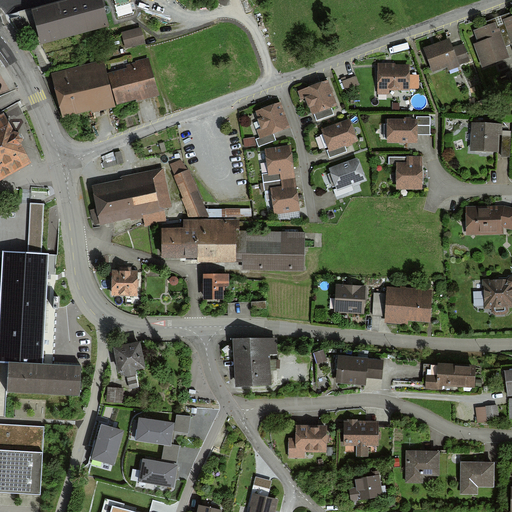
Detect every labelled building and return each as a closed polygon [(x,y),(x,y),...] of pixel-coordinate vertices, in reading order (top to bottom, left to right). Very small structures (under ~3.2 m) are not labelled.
[(78,0),(55,6),(33,12),(41,42),(104,25),(97,0),(78,0)] [(511,45),(511,17),(511,18),(510,13),(489,21),(491,26),(475,32),(480,44),(474,46),(483,68),(509,58),(505,47),(511,44),(511,45)] [(122,35),(125,47),(141,43),(138,31),(122,35)] [(450,41),(424,50),(433,75),(448,69),(449,72),(461,68),(460,66),(470,62),(464,44),(452,48),(450,41)] [(109,104),(103,77),(100,63),(52,75),(62,116),(109,104)] [(390,66),(377,66),(378,95),(390,95),(389,92),(411,91),(410,65),(390,66)] [(147,66),(103,77),(109,104),(154,93),(147,66)] [(358,75),(343,77),(345,88),(360,86),(358,75)] [(335,105),(326,82),(298,93),(301,99),(306,97),(315,121),(331,114),(329,107),(335,105)] [(291,127),(281,102),(256,112),(259,118),(258,119),(261,128),(256,130),(260,138),(256,139),(259,147),(276,140),(274,134),(291,127)] [(5,115),(0,117),(0,180),(32,163),(22,143),(23,138),(19,132),(14,131),(5,115)] [(358,141),(349,118),(320,129),(328,149),(327,150),(330,158),(347,152),(346,148),(353,145),(353,143),(358,141)] [(408,121),(387,121),(388,144),(417,144),(417,136),(430,136),(430,118),(416,118),(416,121),(408,121)] [(501,124),(471,124),(472,150),(498,150),(498,135),(501,135),(501,124)] [(255,138),(244,139),(245,147),(256,146),(255,138)] [(264,183),(295,178),(290,145),(265,148),(269,173),(263,174),(264,183)] [(107,165),(124,164),(124,152),(107,152),(107,165)] [(357,158),(329,169),(337,188),(338,190),(353,185),(365,180),(357,158)] [(396,189),(422,189),(422,158),(389,158),(389,165),(396,165),(396,189)] [(188,170),(181,160),(170,165),(175,175),(174,176),(183,198),(181,199),(189,217),(208,216),(210,216),(206,209),(189,170),(188,170)] [(123,179),(92,186),(101,225),(130,218),(131,222),(143,219),(145,226),(168,221),(165,211),(174,209),(164,167),(122,176),(123,179)] [(273,201),(274,214),(300,210),(295,178),(264,183),(267,202),(273,201)] [(338,190),(337,188),(334,189),(337,197),(355,190),(353,185),(338,190)] [(31,203),(29,253),(42,254),(44,204),(31,203)] [(409,206),(390,207),(390,231),(405,230),(406,255),(437,254),(435,220),(422,221),(410,221),(409,206)] [(503,235),(503,228),(511,230),(511,208),(504,206),(467,207),(467,236),(503,235)] [(241,209),(206,209),(210,216),(208,216),(208,217),(241,217),(252,217),(252,209),(241,209)] [(162,228),(162,257),(197,257),(198,262),(236,262),(237,231),(240,231),(240,219),(184,220),(184,227),(162,228)] [(241,270),(304,271),(305,233),(240,231),(237,231),(236,262),(241,262),(241,270)] [(24,253),(3,252),(2,269),(0,311),(0,362),(4,363),(9,363),(43,364),(48,254),(42,254),(29,253),(24,253)] [(137,273),(111,272),(111,294),(136,295),(137,273)] [(229,273),(203,273),(203,301),(224,301),(224,291),(226,291),(226,287),(229,287),(229,273)] [(483,281),(484,310),(492,310),(492,313),(495,315),(506,314),(509,312),(509,309),(511,308),(511,278),(510,278),(508,281),(483,281)] [(334,313),(364,315),(366,299),(366,288),(336,286),(334,313)] [(432,292),(387,290),(386,294),(385,318),(385,324),(408,325),(408,321),(430,323),(431,307),(432,292)] [(385,318),(386,294),(374,294),(372,317),(385,318)] [(249,339),(234,340),(236,388),(242,388),(272,387),(270,356),(278,355),(278,338),(249,339)] [(127,346),(113,349),(119,375),(126,374),(129,390),(140,388),(136,371),(145,369),(140,344),(127,346)] [(324,351),(315,354),(318,364),(327,360),(324,351)] [(383,361),(339,358),(337,384),(367,386),(367,379),(382,380),(383,361)] [(43,364),(9,363),(7,396),(79,398),(81,366),(43,364)] [(475,388),(476,365),(453,364),(439,363),(439,365),(424,365),(423,388),(442,389),(443,386),(475,388)] [(125,390),(108,388),(107,403),(124,404),(125,390)] [(475,409),(477,423),(499,420),(497,406),(475,409)] [(191,416),(177,414),(175,431),(188,433),(191,416)] [(174,422),(140,418),(136,441),(165,445),(171,446),(172,444),(173,432),(174,422)] [(379,423),(358,423),(358,420),(346,420),(346,423),(344,423),(343,446),(357,447),(357,457),(369,457),(369,446),(378,446),(379,423)] [(115,428),(101,425),(92,460),(115,466),(125,431),(115,428)] [(306,453),(328,453),(328,438),(328,425),(295,425),(295,437),(289,437),(289,459),(306,459),(306,453)] [(0,494),(41,496),(44,428),(0,426),(0,494)] [(163,460),(177,462),(180,445),(172,444),(171,446),(165,445),(163,460)] [(423,451),(406,450),(406,482),(423,483),(424,475),(439,476),(440,451),(423,451)] [(178,465),(143,459),(140,482),(174,487),(177,473),(178,465)] [(477,462),(460,462),(460,493),(478,493),(478,487),(495,487),(495,462),(477,462)] [(352,501),(383,495),(379,471),(372,472),(373,474),(373,477),(355,480),(357,488),(350,489),(352,501)] [(275,511),(279,500),(268,498),(272,481),(256,477),(247,511),(248,511),(275,511)]
